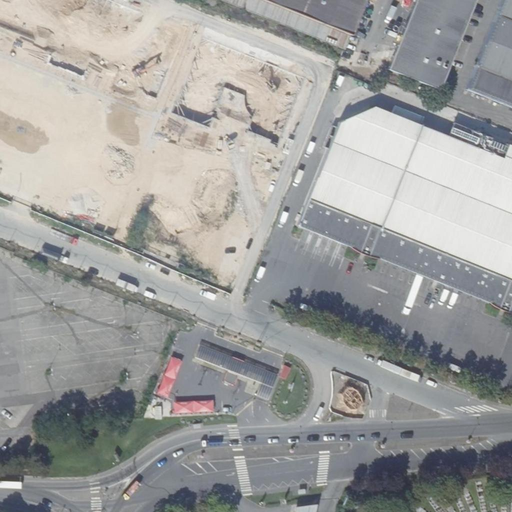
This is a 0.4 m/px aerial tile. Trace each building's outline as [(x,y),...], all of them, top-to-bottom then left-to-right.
[(0,0),(0,84),(161,141),(204,22),(140,0),(0,0)] [(363,0),(248,0),(347,40),(363,0)] [(413,0),(386,70),(438,91),(474,0),(413,0)] [(511,0),(500,0),(465,90),(511,108),(511,0)] [(213,35),(188,108),(306,149),(331,76),(213,35)] [(375,258),(425,130),(418,127),(421,119),(392,108),(389,116),(371,108),(337,122),(335,128),(330,126),(322,147),(326,149),(295,226),(375,258)] [(425,130),(375,258),(511,311),(511,148),(471,132),(468,138),(450,130),(447,138),(425,130)] [(157,251),(176,201),(154,193),(139,233),(149,236),(145,246),(157,251)] [(202,362),(226,371),(232,357),(207,347),(202,362)] [(158,393),(170,397),(180,359),(169,355),(158,393)] [(226,371),(234,375),(240,360),(232,357),(226,371)] [(240,360),(234,375),(250,381),(257,384),(260,385),(266,371),(262,369),(240,360)] [(173,400),(174,413),(214,411),(214,399),(173,400)]
